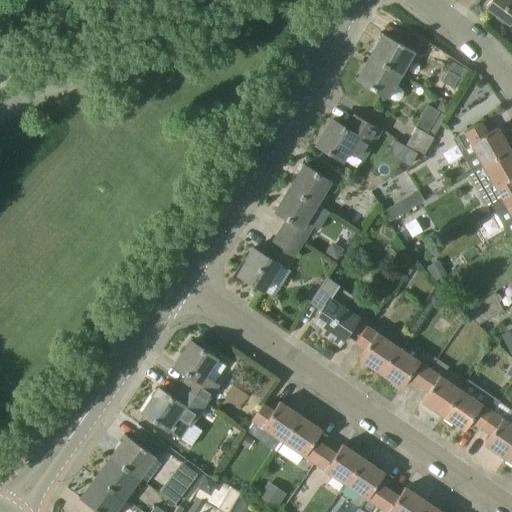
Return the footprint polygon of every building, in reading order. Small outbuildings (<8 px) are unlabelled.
[(511,0),(490,0),(485,7),(509,25),(511,21),(511,0)] [(401,74),(404,68),(414,51),(398,42),(398,43),(383,34),(370,57),(401,74)] [(356,80),(373,90),(387,98),(388,97),(395,100),(400,100),(403,97),(404,93),(402,90),(400,87),(395,84),(401,74),(370,57),(356,80)] [(470,72),(451,60),(445,69),(449,71),(442,82),(453,89),(454,88),(459,91),(470,72)] [(434,137),(446,115),(429,105),(416,127),(434,137)] [(364,161),(383,131),(354,114),(353,115),(360,119),(352,132),(332,120),(316,145),(344,163),(350,153),(364,161)] [(472,172),(510,149),(497,127),(487,133),(481,122),(453,138),(472,172)] [(434,137),(416,127),(407,144),(426,155),(435,137),(434,137)] [(405,146),(398,159),(410,166),(417,153),(405,146)] [(491,205),(511,192),(511,153),(510,149),(472,172),(469,174),(488,206),(491,204),(491,205)] [(345,176),(340,172),(323,162),(316,172),(304,165),(289,189),(318,206),(328,189),(335,193),(345,176)] [(325,210),(318,206),(289,189),(275,212),(287,220),(281,230),(304,244),(325,210)] [(390,221),(424,200),(418,190),(384,211),(390,221)] [(511,237),(511,192),(491,205),(497,216),(495,217),(501,228),(504,226),(511,238),(511,237)] [(358,228),(365,217),(357,212),(350,222),(358,228)] [(411,236),(412,238),(422,232),(422,230),(415,219),(405,225),(411,236)] [(288,269),(304,244),(281,230),(265,255),(253,248),(246,259),(247,261),(238,276),(262,291),(280,264),(288,269)] [(324,254),(336,261),(343,249),(332,242),(324,254)] [(427,267),(435,281),(447,274),(438,260),(427,267)] [(339,345),(359,315),(346,307),(354,296),(339,286),(340,285),(327,276),(310,301),(321,309),(312,322),(323,329),(321,333),(339,345)] [(481,324),(505,310),(495,293),(471,308),(481,324)] [(380,373),(398,346),(367,325),(355,342),(365,349),(359,359),(380,373)] [(511,328),(501,335),(511,356),(511,328)] [(227,365),(216,358),(191,341),(174,366),(189,376),(181,387),(206,404),(219,385),(215,382),(227,365)] [(418,385),(436,358),(425,350),(418,360),(398,346),(380,373),(401,388),(408,378),(418,385)] [(443,416),(461,389),(443,376),(449,367),(436,358),(418,385),(428,392),(421,401),(443,416)] [(492,410),(493,411),(500,401),(468,379),(462,389),(461,389),(443,416),(464,431),(470,421),(481,428),(492,410)] [(191,427),(206,404),(181,387),(174,398),(159,388),(142,413),(169,431),(178,418),(191,427)] [(283,442),(300,416),(279,401),(273,410),(263,403),(251,420),(283,442)] [(511,449),(511,423),(493,411),(492,410),(481,428),(491,435),(484,444),(505,459),(511,449)] [(300,416),(283,442),(302,455),(314,463),(325,447),(315,440),(322,430),(300,416)] [(241,444),(249,449),(255,441),(246,435),(241,444)] [(155,457),(143,448),(126,436),(111,457),(140,478),(155,457)] [(345,485),(363,458),(342,444),(335,453),(325,447),(314,463),(324,470),(345,485)] [(124,499),(140,478),(111,457),(95,478),(124,499)] [(377,506),(388,489),(378,482),(384,473),(363,458),(345,485),(377,506)] [(97,511),(114,511),(124,499),(95,478),(80,499),(97,511)] [(272,511),(274,511),(287,494),(268,482),(255,501),(272,511)] [(418,511),(426,501),(405,487),(398,496),(388,489),(377,506),(385,511),(418,511)] [(248,511),(251,507),(242,501),(234,511),(248,511)] [(441,511),(426,501),(418,511),(441,511)]
